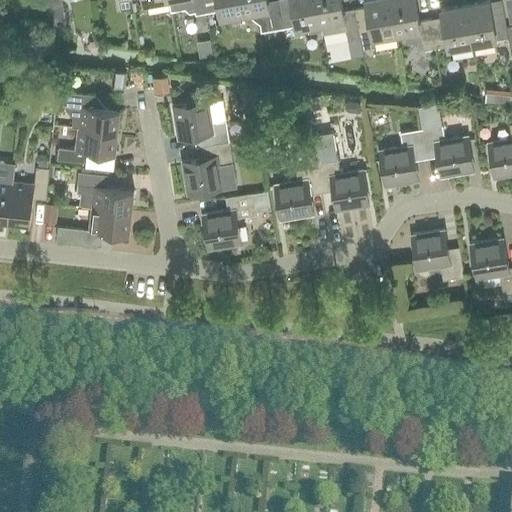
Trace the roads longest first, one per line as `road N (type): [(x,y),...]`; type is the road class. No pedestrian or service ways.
road 1 (tertiary): [(0,320),(417,369)]
road 2 (residential): [(511,205),(470,199),(411,208),(376,251),(240,274),(171,269)]
road 3 (residential): [(171,269),(146,97)]
road 4 (residential): [(171,269),(0,246)]
